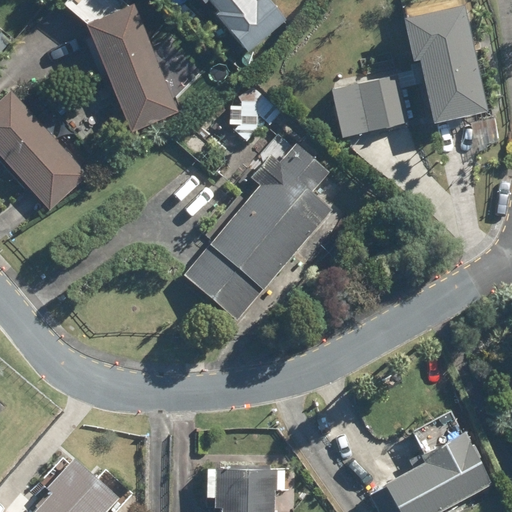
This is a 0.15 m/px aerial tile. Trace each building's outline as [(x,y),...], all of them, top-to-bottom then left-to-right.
[(76,23),(75,23),(121,131),(167,111),(120,4),(119,4),(114,0),(57,0),(54,4),(76,23)] [(246,0),(245,1),(244,0),(197,0),(209,14),(207,16),(238,52),(273,22),(253,0),(246,0)] [(448,3),(390,16),(399,56),(405,55),(419,118),(472,106),(448,3)] [(0,49),(9,39),(0,32),(0,49)] [(350,84),(360,132),(401,123),(390,75),(350,84)] [(214,102),(208,91),(199,96),(206,107),(214,102)] [(2,92),(0,93),(0,163),(42,211),(79,178),(2,92)] [(196,99),(184,107),(189,116),(202,110),(196,99)] [(496,115),(471,122),(480,152),(505,145),(496,115)] [(310,188),(327,168),(294,140),(278,160),(269,152),(250,174),(259,182),(183,271),(237,316),(331,205),(310,188)] [(463,428),(409,457),(412,462),(383,478),(386,484),(369,492),(379,511),(429,511),(489,480),(463,428)] [(98,511),(100,510),(102,511),(118,494),(67,447),(39,478),(51,489),(29,511),(98,511)] [(207,494),(207,504),(215,504),(215,511),(268,511),(270,465),(200,463),(199,494),(207,494)]
